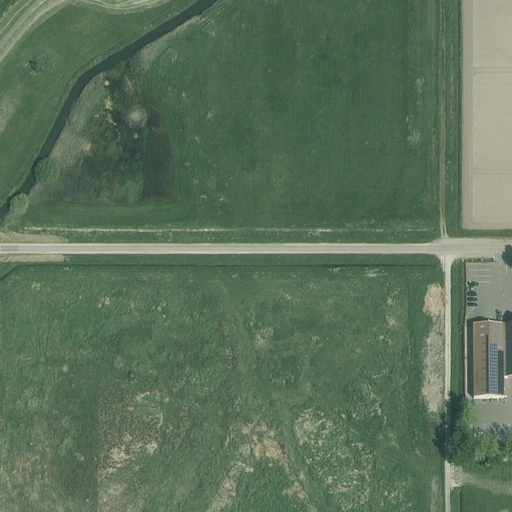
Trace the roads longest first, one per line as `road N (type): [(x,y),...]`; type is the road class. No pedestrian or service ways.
road 1 (unclassified): [(511,248),(0,249)]
road 2 (track): [(446,248),(448,511)]
road 3 (track): [(443,0),(443,248)]
